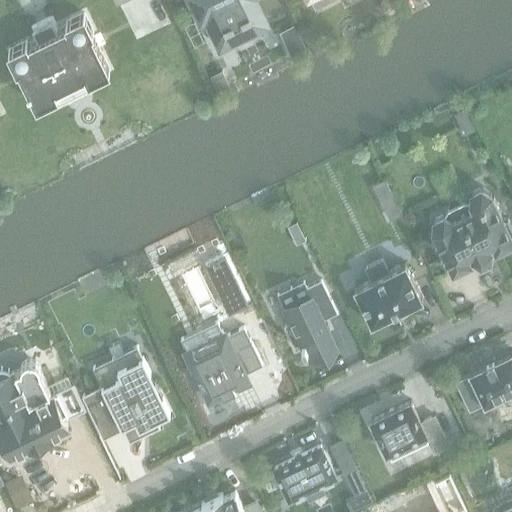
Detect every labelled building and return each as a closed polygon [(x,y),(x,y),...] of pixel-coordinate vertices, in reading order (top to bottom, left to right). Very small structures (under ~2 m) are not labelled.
[(266,20),(256,0),(193,0),(202,17),(207,15),(221,43),(234,36),(237,43),(256,33),(253,27),(266,20)] [(109,69),(91,32),(93,31),(84,12),(66,21),(67,24),(57,29),(54,22),(35,31),(38,38),(28,43),(27,40),(8,49),(17,68),(19,67),(29,88),(27,89),(29,92),(31,91),(36,103),(37,104),(58,94),(55,88),(86,73),(89,79),(109,69)] [(293,26),(279,33),(289,53),(303,46),(293,26)] [(511,233),(511,226),(508,217),(503,217),(495,201),(497,201),(493,194),(492,195),(491,192),(481,186),(472,191),(471,201),(475,209),(453,219),(444,213),(434,218),(433,229),(453,269),(471,261),(469,256),(472,255),(473,256),(478,260),(490,254),(491,247),(490,246),(494,244),(496,248),(511,240),(511,235),(511,233)] [(402,213),(393,195),(382,200),(391,218),(402,213)] [(421,296),(406,264),(405,262),(403,263),(388,271),(382,259),(366,266),(372,279),(356,286),(354,287),(355,289),(356,288),(371,320),(372,322),(373,321),(389,313),(389,314),(391,313),(391,312),(403,307),(405,306),(420,298),(422,298),(422,296),(421,296)] [(336,344),(323,318),(337,311),(321,278),(306,286),(310,295),(284,307),(291,321),(284,324),(294,346),(302,343),(309,357),(336,344)] [(187,350),(183,352),(208,400),(222,393),(235,386),(249,380),(244,371),(262,362),(244,325),(226,333),(225,331),(224,332),(187,350)] [(511,349),(468,370),(469,372),(470,374),(471,375),(456,381),(466,401),(480,394),(484,404),(486,403),(486,402),(511,389),(511,349)] [(84,392),(82,393),(103,437),(105,436),(104,434),(122,425),(135,419),(139,427),(154,419),(158,427),(160,425),(156,418),(170,411),(143,355),(119,366),(114,356),(93,366),(103,386),(85,394),(84,392)] [(21,367),(0,377),(0,424),(13,451),(33,441),(37,442),(40,442),(44,440),(46,438),(47,434),(68,424),(64,418),(86,408),(73,382),(52,392),(41,370),(40,366),(39,363),(36,361),(32,360),(29,360),(26,361),(23,363),(21,367)] [(448,443),(434,414),(421,421),(411,399),(396,406),(395,405),(385,410),(386,411),(371,418),(387,451),(425,432),(434,450),(448,443)] [(336,475),(321,444),(274,466),(289,498),(336,475)] [(361,480),(356,469),(346,473),(352,484),(361,480)] [(449,511),(468,511),(450,471),(434,479),(436,484),(433,486),(445,511),(449,509),(449,511)] [(202,502),(203,502),(205,505),(188,511),(263,511),(260,504),(246,510),(235,489),(234,490),(234,491),(223,496),(222,493),(223,492),(222,491),(201,501),(202,502)] [(511,511),(511,498),(495,507),(496,508),(487,511),(511,511)]
